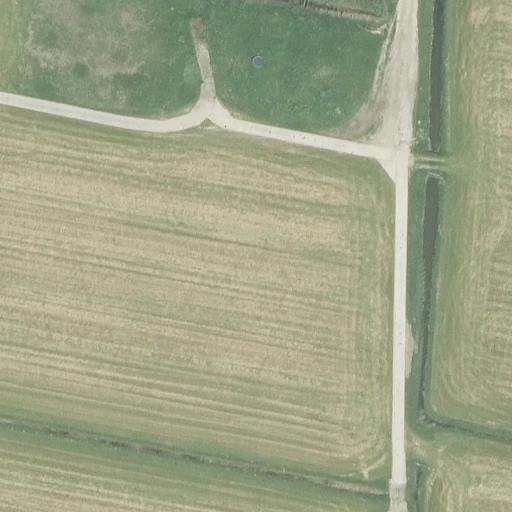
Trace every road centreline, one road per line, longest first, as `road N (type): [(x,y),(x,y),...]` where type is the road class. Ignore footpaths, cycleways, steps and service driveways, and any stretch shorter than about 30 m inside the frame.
road 1 (track): [(205,104),(232,125),(402,157),(396,510)]
road 2 (track): [(0,98),(140,126),(182,123),(205,104),(196,23)]
road 3 (track): [(407,0),(402,157)]
